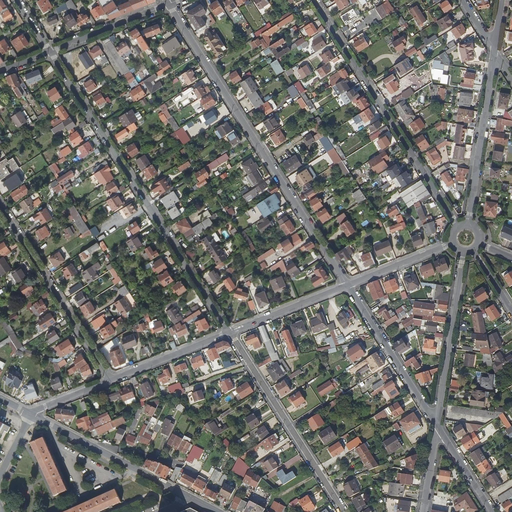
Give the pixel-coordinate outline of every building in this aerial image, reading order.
[(47,10),(41,0),(40,0),(33,5),(40,15),(47,10)] [(110,20),(122,15),(112,0),(98,0),(99,2),(101,5),(104,10),(110,20)] [(112,0),(122,15),(135,10),(131,3),(123,6),(121,3),(119,4),(116,0),(112,0)] [(135,10),(148,5),(144,0),(128,0),(131,3),(135,10)] [(237,6),(232,0),(226,0),(225,1),(223,2),(229,11),(237,6)] [(269,3),(267,0),(253,0),(260,9),(269,3)] [(341,0),(337,3),(341,9),(349,4),(346,0),(341,0)] [(379,6),(385,16),(391,12),(388,8),(386,5),(389,3),(387,0),(385,2),(379,6)] [(479,0),(480,3),(479,3),(480,8),(490,7),(489,2),(488,0),(479,0)] [(71,13),(72,13),(72,14),(78,10),(72,1),(66,5),(68,7),(70,10),(71,13)] [(224,10),(217,1),(209,6),(216,16),(224,10)] [(445,12),(452,8),(447,1),(441,5),(445,12)] [(66,5),(65,3),(56,9),(58,14),(68,7),(66,5)] [(206,12),(201,4),(187,13),(198,30),(205,25),(200,16),(206,12)] [(415,18),(422,14),(416,5),(409,10),(415,18)] [(104,13),(100,6),(97,8),(92,11),(96,19),(104,13)] [(379,6),(375,8),(381,18),(385,16),(379,6)] [(13,17),(7,7),(1,11),(0,11),(7,22),(13,17)] [(56,9),(53,11),(55,17),(48,20),(50,26),(61,21),(58,14),(56,9)] [(347,25),(358,18),(353,9),(341,17),(347,25)] [(294,14),(292,11),(279,19),(281,22),(293,14),(294,14)] [(78,23),(80,26),(90,19),(87,15),(85,16),(83,14),(79,16),(76,12),(73,15),(78,23)] [(211,23),(215,20),(209,12),(202,16),(207,23),(209,21),(211,23)] [(400,19),(396,12),(393,14),(401,27),(404,25),(400,19)] [(78,23),(73,15),(72,14),(72,13),(64,18),(70,28),(78,23)] [(272,27),(269,29),(261,34),(264,38),(269,47),(273,44),(268,36),(277,30),(276,28),(282,24),(283,26),(296,18),(293,14),(281,22),(272,27)] [(427,21),(422,14),(415,18),(419,26),(427,21)] [(453,24),(447,15),(439,20),(437,22),(443,31),(453,24)] [(309,36),(317,31),(312,23),(304,28),(309,36)] [(465,29),(462,24),(452,30),(457,38),(466,33),(464,29),(465,29)] [(158,25),(144,30),(147,37),(160,32),(158,25)] [(269,29),(267,25),(254,33),(257,37),(261,34),(269,29)] [(147,43),(138,29),(130,33),(136,42),(139,41),(141,44),(146,50),(150,48),(147,43)] [(273,44),(269,47),(272,51),(274,55),(277,59),(300,44),(306,41),(303,38),(279,53),(275,48),(297,34),(295,30),(292,32),(273,44)] [(220,48),(225,45),(217,33),(213,36),(210,32),(203,36),(208,43),(210,42),(214,48),(212,49),(217,57),(223,52),(220,48)] [(28,43),(23,34),(12,41),(18,50),(28,43)] [(425,44),(427,46),(438,39),(436,35),(428,40),(427,38),(423,40),(425,44)] [(326,45),(320,36),(312,42),(313,44),(311,45),(313,49),(315,51),(317,50),(326,45)] [(176,37),(162,45),(168,54),(181,45),(176,37)] [(355,38),(352,40),(359,52),(366,47),(369,45),(367,42),(364,38),(359,41),(357,37),(355,38)] [(407,42),(404,38),(401,40),(400,39),(393,44),(399,52),(406,48),(404,44),(407,42)] [(268,47),(263,39),(259,41),(258,39),(251,43),(254,48),(261,44),(264,49),(268,47)] [(2,55),(9,50),(3,40),(0,41),(0,52),(2,55)] [(125,75),(131,71),(124,60),(116,48),(111,41),(106,44),(125,75)] [(116,48),(124,60),(132,54),(124,42),(121,44),(122,44),(119,46),(116,48)] [(459,48),(457,45),(456,45),(450,49),(446,52),(448,55),(459,48)] [(473,50),(472,45),(460,47),(463,62),(473,60),(471,50),(473,50)] [(104,53),(99,46),(98,47),(94,49),(90,52),(94,59),(104,53)] [(428,52),(425,47),(420,50),(423,55),(428,52)] [(413,55),(417,52),(416,50),(415,48),(406,54),(408,58),(413,55)] [(10,51),(14,58),(18,57),(13,49),(10,51)] [(321,56),(326,64),(332,60),(335,58),(330,50),(321,56)] [(95,64),(86,51),(80,56),(88,69),(95,64)] [(448,55),(446,52),(439,56),(445,66),(450,67),(451,63),(448,55)] [(88,69),(80,56),(78,57),(86,70),(88,69)] [(163,68),(169,65),(167,61),(162,63),(160,59),(158,60),(160,64),(163,68)] [(284,70),(277,59),(273,62),(280,73),(284,70)] [(407,59),(395,66),(401,76),(413,68),(407,59)] [(432,74),(434,74),(434,73),(435,73),(437,64),(440,65),(442,65),(443,63),(435,62),(435,64),(433,64),(432,74)] [(170,64),(169,65),(163,68),(161,70),(163,74),(172,68),(170,64)] [(326,64),(317,70),(321,77),(322,76),(323,77),(327,75),(326,74),(330,71),(326,64)] [(442,65),(440,65),(437,64),(435,73),(434,73),(434,74),(433,79),(438,80),(439,77),(442,78),(444,65),(442,65)] [(298,71),(303,78),(312,73),(307,65),(298,71)] [(147,68),(143,71),(147,78),(151,75),(147,68)] [(346,78),(349,76),(344,68),(339,71),(329,78),(331,81),(330,82),(333,86),(334,85),(336,84),(346,78)] [(194,72),(192,69),(182,75),(188,85),(196,80),(193,75),(192,73),(194,72)] [(474,85),(476,71),(468,69),(468,73),(466,73),(465,83),(465,84),(474,85)] [(43,79),(39,70),(25,75),(29,84),(43,79)] [(135,86),(138,84),(131,71),(125,75),(128,78),(127,79),(131,85),(131,86),(132,87),(134,86),(135,86)] [(236,71),(229,76),(234,83),(241,79),(236,71)] [(24,83),(18,73),(11,75),(16,87),(18,86),(23,95),(27,93),(23,87),(21,85),(24,83)] [(151,76),(143,81),(147,87),(152,94),(163,87),(160,83),(156,85),(153,81),(157,78),(155,74),(151,76)] [(393,74),(383,81),(391,94),(400,88),(398,85),(396,86),(394,82),(396,81),(395,79),(396,79),(393,74)] [(16,87),(11,75),(7,77),(10,85),(12,85),(20,98),(23,95),(18,86),(16,87)] [(89,75),(82,80),(84,83),(84,84),(90,92),(97,87),(96,86),(98,85),(95,81),(94,82),(89,75)] [(240,83),(249,95),(256,91),(257,90),(249,77),(240,83)] [(338,87),(342,94),(350,89),(346,83),(348,81),(346,78),(336,84),(338,87)] [(303,79),(300,81),(305,90),(308,88),(303,79)] [(193,90),(204,83),(202,80),(191,87),(193,90)] [(141,86),(143,85),(145,88),(147,87),(143,81),(138,84),(135,86),(134,86),(132,87),(129,89),(131,92),(129,93),(135,102),(146,94),(141,86)] [(301,93),(305,91),(299,81),(294,84),(301,93)] [(293,97),(299,93),(293,85),(287,89),(293,97)] [(199,99),(210,92),(207,87),(205,88),(203,89),(201,86),(193,90),(199,99)] [(338,96),(342,94),(338,87),(334,90),(338,96)] [(65,101),(56,88),(49,93),(57,105),(55,106),(57,109),(59,107),(58,105),(65,101)] [(359,96),(360,96),(357,92),(355,93),(353,90),(352,88),(350,89),(342,94),(344,96),(347,94),(352,101),(355,99),(359,96)] [(439,100),(444,101),(445,95),(447,95),(448,91),(445,91),(446,90),(440,89),(440,92),(439,92),(438,96),(439,96),(439,100)] [(307,90),(300,94),(302,97),(306,104),(310,101),(304,93),(307,91),(307,90)] [(99,91),(92,95),(100,109),(107,104),(104,100),(101,94),(99,91)] [(249,95),(257,108),(258,107),(264,103),(256,91),(249,95)] [(457,105),(470,108),(472,95),(465,94),(464,99),(460,99),(459,103),(457,102),(457,105)] [(508,109),(510,95),(501,94),(499,108),(508,109)] [(216,103),(210,95),(201,101),(202,103),(201,105),(203,108),(205,107),(206,109),(216,103)] [(396,100),(399,104),(404,100),(406,100),(403,95),(396,100)] [(360,99),(359,96),(355,99),(357,102),(362,110),(369,105),(364,97),(364,96),(360,99)] [(306,104),(302,97),(298,100),(302,108),(306,105),(306,104)] [(5,98),(1,100),(6,109),(10,107),(5,98)] [(267,101),(273,110),(277,108),(277,107),(272,98),(272,99),(271,99),(267,101)] [(406,122),(411,118),(414,116),(404,100),(399,104),(395,107),(402,118),(403,117),(406,122)] [(264,103),(258,107),(262,111),(263,110),(266,114),(273,110),(267,101),(264,103)] [(316,110),(310,101),(306,104),(306,105),(310,110),(312,113),(316,110)] [(70,118),(62,106),(59,107),(57,109),(56,110),(62,119),(58,122),(56,119),(51,122),(55,128),(70,118)] [(43,113),(45,116),(50,113),(46,107),(42,111),(43,113)] [(374,117),(368,108),(360,114),(366,122),(374,117)] [(130,125),(138,120),(134,114),(132,110),(120,117),(124,124),(123,124),(126,128),(130,125)] [(471,123),(473,111),(460,110),(459,114),(459,117),(458,121),(471,123)] [(217,119),(212,111),(204,116),(207,121),(205,122),(207,125),(209,124),(210,124),(217,119)] [(19,130),(19,131),(23,128),(27,125),(25,123),(27,122),(21,112),(12,118),(16,125),(19,130)] [(37,117),(36,115),(30,119),(33,124),(39,120),(37,117)] [(273,116),(263,122),(270,132),(279,126),(273,116)] [(171,117),(169,118),(167,119),(176,132),(179,130),(175,123),(171,117)] [(76,126),(71,118),(70,118),(55,128),(52,130),(55,133),(66,126),(72,135),(76,133),(73,129),(76,126)] [(406,122),(405,122),(407,127),(410,125),(415,134),(424,127),(419,119),(417,120),(414,123),(411,118),(406,122)] [(496,126),(496,131),(500,132),(501,126),(501,125),(501,124),(501,119),(502,119),(499,119),(497,120),(497,122),(491,121),(491,125),(496,126)] [(382,125),(379,121),(369,127),(372,132),(376,129),(377,131),(379,130),(378,128),(382,125)] [(220,139),(233,131),(227,122),(217,128),(218,130),(216,131),(216,133),(220,139)] [(126,128),(125,129),(126,130),(116,136),(119,140),(129,134),(127,132),(132,128),(130,125),(126,128)] [(455,143),(463,144),(465,129),(467,129),(467,126),(458,125),(455,143)] [(389,130),(387,127),(377,133),(370,138),(372,141),(379,137),(389,130)] [(280,129),(270,135),(276,145),(286,139),(280,129)] [(315,141),(316,142),(319,140),(325,135),(326,135),(323,131),(314,136),(313,134),(311,135),(315,141)] [(72,135),(70,137),(76,146),(83,141),(77,132),(76,133),(72,135)] [(176,132),(171,135),(175,141),(179,138),(177,134),(176,132)] [(234,148),(242,143),(235,132),(227,137),(234,148)] [(347,132),(337,136),(340,142),(350,138),(347,132)] [(492,134),(492,140),(495,140),(494,143),(502,145),(503,142),(504,134),(497,133),(497,135),(492,134)] [(155,143),(164,138),(162,134),(153,140),(155,143)] [(310,144),(315,141),(311,135),(311,134),(305,137),(310,144)] [(319,140),(327,152),(333,148),(325,135),(319,140)] [(424,150),(430,146),(423,135),(416,140),(421,148),(422,148),(424,150)] [(383,148),(390,143),(386,136),(378,141),(383,148)] [(435,142),(437,146),(444,141),(444,138),(443,137),(435,142)] [(437,146),(426,153),(434,165),(440,160),(440,159),(441,158),(437,151),(445,145),(444,141),(437,146)] [(94,151),(89,142),(79,148),(85,157),(94,151)] [(135,142),(128,147),(133,156),(141,151),(135,142)] [(334,148),(342,161),(346,158),(338,145),(334,148)] [(64,157),(64,158),(73,152),(69,147),(61,152),(62,154),(64,157)] [(464,161),(465,148),(455,147),(453,159),(464,161)] [(187,150),(186,148),(180,151),(183,156),(184,155),(187,160),(192,157),(189,153),(187,150)] [(333,148),(327,152),(335,165),(339,163),(342,161),(334,148),(333,148)] [(502,162),(503,150),(497,149),(496,152),(494,151),(493,161),(502,162)] [(389,159),(384,152),(369,161),(377,173),(387,166),(384,162),(389,159)] [(223,156),(214,161),(204,167),(205,168),(201,171),(205,179),(210,176),(207,171),(216,165),(228,158),(225,154),(223,156)] [(136,161),(143,171),(151,166),(144,155),(136,161)] [(288,160),(283,163),(289,173),(302,165),(298,157),(290,162),(288,160)] [(6,159),(0,163),(0,169),(1,172),(0,173),(0,176),(2,179),(10,174),(5,166),(9,164),(14,170),(18,167),(12,158),(7,161),(6,159)] [(249,175),(258,169),(259,168),(258,166),(256,167),(254,164),(251,159),(242,165),(249,175)] [(102,169),(109,165),(106,160),(93,169),(95,173),(98,172),(99,171),(102,169)] [(182,171),(192,164),(190,160),(179,167),(182,171)] [(55,163),(49,167),(55,176),(58,174),(61,172),(55,163)] [(402,173),(396,164),(387,170),(393,179),(397,177),(402,173)] [(151,166),(143,171),(148,179),(157,173),(152,165),(151,166)] [(107,184),(113,180),(108,171),(110,170),(108,166),(100,171),(99,171),(98,172),(97,173),(103,182),(105,181),(107,184)] [(432,174),(434,177),(440,174),(445,170),(446,169),(444,166),(432,174)] [(465,173),(468,174),(469,169),(458,168),(456,180),(458,181),(459,179),(464,180),(465,173)] [(499,178),(501,169),(491,168),(490,177),(499,178)] [(264,179),(258,169),(249,175),(245,177),(252,186),(264,179)] [(301,187),(309,182),(313,179),(307,169),(296,175),(299,179),(297,181),(299,184),(301,187)] [(382,173),(388,182),(393,179),(387,170),(382,173)] [(448,187),(454,183),(447,172),(445,170),(440,174),(441,176),(448,187)] [(75,176),(72,171),(60,178),(58,180),(64,190),(66,192),(69,190),(79,184),(83,181),(80,178),(76,180),(77,181),(67,188),(65,186),(66,186),(64,183),(75,176)] [(201,182),(205,179),(201,171),(196,174),(201,182)] [(408,174),(406,171),(402,173),(397,177),(403,187),(413,181),(411,177),(408,174)] [(23,184),(17,174),(5,182),(5,183),(7,186),(11,192),(23,184)] [(162,194),(171,188),(165,178),(152,187),(155,191),(157,190),(158,189),(162,194)] [(271,182),(269,179),(264,182),(265,183),(255,190),(254,189),(250,191),(249,192),(253,197),(268,188),(266,185),(271,182)] [(58,180),(52,183),(50,184),(57,194),(64,190),(58,180)] [(430,193),(421,180),(400,194),(408,207),(414,203),(430,193)] [(304,193),(309,200),(309,199),(316,195),(325,190),(323,188),(320,189),(319,188),(317,189),(311,181),(303,186),(306,191),(304,193)] [(119,194),(126,189),(124,185),(118,189),(114,182),(106,187),(111,196),(103,201),(104,203),(107,201),(119,194)] [(275,193),(280,191),(276,185),(269,189),(273,195),(275,193)] [(29,193),(25,186),(11,194),(16,201),(29,193)] [(364,200),(366,198),(365,197),(359,188),(358,186),(352,190),(354,193),(353,194),(359,203),(364,200)] [(69,190),(66,192),(68,197),(74,205),(77,203),(72,195),(69,190)] [(162,198),(168,208),(179,201),(173,191),(162,198)] [(431,196),(430,193),(414,203),(416,207),(421,206),(424,205),(423,202),(431,196)] [(121,199),(119,194),(107,201),(111,207),(113,212),(124,205),(120,199),(121,199)] [(273,195),(259,204),(261,207),(259,208),(263,215),(265,213),(267,217),(281,208),(279,205),(281,203),(277,197),(275,198),(273,195)] [(316,195),(309,199),(311,202),(311,203),(316,210),(323,205),(320,202),(322,201),(320,199),(319,200),(316,195)] [(27,199),(21,203),(27,212),(29,211),(30,211),(33,209),(27,199)] [(34,205),(36,207),(42,203),(39,199),(34,202),(33,203),(34,205)] [(495,217),(497,204),(487,202),(485,215),(495,217)] [(133,207),(131,204),(122,210),(127,218),(137,212),(135,209),(133,207)] [(73,220),(75,222),(77,221),(82,217),(74,205),(68,208),(74,219),(73,220)] [(179,210),(176,206),(168,211),(173,220),(186,212),(183,208),(179,210)] [(387,211),(391,218),(400,213),(395,206),(387,211)] [(420,218),(423,225),(424,225),(434,221),(431,216),(425,218),(421,206),(416,207),(420,218)] [(232,207),(228,210),(230,215),(229,216),(232,221),(235,219),(233,216),(236,215),(235,213),(235,212),(232,207)] [(46,208),(34,216),(36,221),(40,219),(43,224),(52,218),(46,208)] [(331,217),(325,208),(318,213),(317,216),(319,219),(320,218),(323,222),(331,217)] [(209,218),(212,216),(208,210),(198,217),(201,223),(209,218)] [(343,213),(336,218),(348,236),(355,231),(343,213)] [(406,227),(401,215),(396,217),(398,222),(395,224),(396,225),(390,227),(392,232),(401,229),(402,229),(406,227)] [(278,221),(281,225),(288,221),(289,220),(286,216),(278,221)] [(85,233),(90,230),(88,227),(85,223),(82,217),(77,221),(85,233)] [(273,226),(267,217),(265,218),(259,222),(261,224),(258,226),(258,228),(260,230),(261,231),(263,233),(273,226)] [(183,235),(181,235),(190,248),(195,245),(193,241),(195,240),(192,235),(193,234),(196,239),(199,238),(199,237),(198,235),(199,234),(213,225),(211,221),(209,218),(201,223),(192,229),(183,235)] [(183,235),(192,229),(185,219),(176,225),(183,235)] [(295,229),(289,220),(288,221),(281,225),(287,234),(295,229)] [(141,229),(136,222),(129,227),(133,234),(141,229)] [(51,234),(46,226),(36,232),(41,240),(51,234)] [(500,236),(511,241),(511,240),(511,229),(505,226),(500,236)] [(95,227),(90,230),(92,233),(95,237),(100,234),(95,227)] [(74,235),(69,228),(65,231),(68,235),(66,237),(68,240),(75,236),(74,235)] [(240,234),(248,246),(252,244),(245,233),(248,231),(247,229),(240,234)] [(358,233),(361,237),(365,235),(367,234),(364,229),(358,233)] [(85,233),(80,236),(81,238),(83,237),(84,238),(92,233),(90,230),(85,233)] [(215,232),(211,234),(216,242),(220,240),(215,232)] [(302,242),(297,233),(277,246),(278,248),(279,247),(281,249),(283,247),(284,248),(282,249),(285,253),(292,249),(291,248),(293,246),(294,248),(302,242)] [(201,240),(199,238),(196,239),(193,234),(192,235),(195,240),(193,241),(195,245),(201,240)] [(204,243),(210,252),(219,247),(216,242),(211,234),(202,240),(203,243),(204,243)] [(144,246),(137,235),(127,242),(134,252),(144,246)] [(411,238),(415,247),(423,243),(420,235),(411,238)] [(103,241),(99,244),(104,252),(108,249),(103,241)] [(308,250),(315,246),(312,241),(305,246),(308,250)] [(386,253),(393,250),(389,241),(374,247),(377,255),(386,252),(386,253)] [(3,257),(10,252),(4,242),(0,244),(0,255),(1,258),(3,257)] [(98,243),(80,254),(85,261),(89,258),(87,255),(89,254),(98,248),(100,247),(98,243)] [(349,245),(335,254),(339,260),(347,255),(350,259),(354,257),(353,254),(349,245)] [(153,251),(150,247),(146,250),(147,252),(151,257),(152,260),(160,255),(156,249),(153,251)] [(219,247),(210,252),(216,261),(215,262),(218,266),(221,263),(224,262),(227,260),(219,247)] [(273,248),(262,255),(265,259),(275,252),(273,248)] [(65,261),(59,252),(50,258),(56,267),(65,261)] [(367,267),(376,263),(371,252),(362,256),(367,267)] [(0,271),(2,275),(11,270),(3,257),(1,258),(0,258),(0,271)] [(155,263),(154,261),(144,267),(146,270),(154,266),(155,268),(153,269),(155,272),(157,271),(159,274),(168,268),(162,259),(155,263)] [(444,259),(434,263),(438,273),(448,269),(444,259)] [(283,260),(279,262),(282,271),(287,269),(283,260)] [(226,265),(224,262),(221,263),(223,266),(216,271),(219,276),(221,274),(220,272),(224,269),(223,268),(226,265)] [(99,263),(93,267),(96,271),(102,267),(99,263)] [(218,266),(213,269),(214,271),(209,274),(215,283),(221,279),(219,276),(216,271),(223,266),(221,263),(218,266)] [(301,274),(294,263),(287,268),(291,273),(289,275),(291,280),(296,276),(301,274)] [(64,277),(67,280),(77,274),(71,264),(62,270),(66,276),(64,277)] [(424,276),(425,278),(435,274),(431,264),(421,268),(421,269),(419,269),(423,277),(424,276)] [(19,282),(32,274),(30,271),(24,275),(19,267),(11,272),(16,280),(17,279),(19,282)] [(93,282),(100,277),(96,271),(93,267),(87,271),(91,278),(88,280),(90,283),(93,282)] [(322,267),(315,271),(318,276),(311,280),(315,286),(328,278),(322,267)] [(119,276),(114,268),(110,270),(116,279),(119,276)] [(174,280),(168,271),(159,277),(165,286),(174,280)] [(16,280),(11,272),(8,274),(15,285),(19,282),(17,279),(16,280)] [(246,283),(254,278),(253,275),(251,276),(251,275),(243,280),(246,283)] [(411,277),(404,280),(409,291),(419,287),(414,276),(411,277)] [(275,290),(286,285),(283,277),(276,279),(272,281),(275,290)] [(230,291),(236,287),(230,278),(225,281),(230,291)] [(377,280),(368,284),(374,301),(380,298),(382,302),(383,302),(389,298),(388,295),(384,297),(377,280)] [(395,280),(384,284),(388,294),(399,289),(395,280)] [(186,289),(182,281),(180,282),(179,281),(177,283),(177,284),(173,286),(178,294),(186,289)] [(33,288),(30,282),(26,284),(25,283),(21,286),(22,287),(21,288),(27,297),(34,292),(32,289),(33,288)] [(443,293),(444,286),(443,286),(427,283),(427,287),(436,289),(435,299),(439,300),(448,301),(449,296),(443,295),(443,293)] [(124,297),(130,293),(126,286),(120,290),(124,297)] [(244,290),(239,288),(235,296),(247,301),(249,295),(243,292),(244,290)] [(489,297),(483,288),(474,294),(480,303),(489,297)] [(87,301),(85,297),(83,295),(84,294),(83,292),(80,294),(80,296),(76,299),(76,300),(74,301),(76,304),(78,303),(80,306),(87,301)] [(269,304),(265,292),(257,295),(256,294),(254,295),(259,308),(269,304)] [(123,298),(114,304),(116,307),(118,306),(121,311),(123,316),(126,314),(129,312),(124,303),(125,302),(123,298)] [(47,308),(41,299),(34,304),(32,306),(33,308),(32,308),(37,316),(40,314),(40,313),(47,308)] [(447,312),(448,301),(439,300),(439,304),(438,310),(447,312)] [(90,301),(81,307),(87,317),(96,311),(90,301)] [(445,323),(446,318),(434,316),(434,310),(438,310),(439,304),(435,303),(435,302),(434,302),(431,301),(431,304),(409,301),(411,306),(412,311),(414,318),(438,322),(445,323)] [(396,311),(398,314),(404,310),(407,309),(404,305),(396,311)] [(492,321),(500,316),(494,305),(486,310),(492,321)] [(181,316),(175,307),(167,312),(173,321),(176,325),(184,320),(181,316)] [(388,312),(384,308),(378,312),(380,316),(383,314),(387,321),(396,315),(394,313),(390,316),(388,312)] [(481,309),(472,308),(473,314),(477,332),(486,333),(481,309)] [(350,309),(344,313),(349,321),(355,317),(350,309)] [(201,313),(199,310),(184,320),(186,323),(187,326),(190,323),(189,321),(192,319),(191,318),(193,316),(193,317),(201,313)] [(398,314),(385,323),(387,327),(406,314),(407,314),(406,312),(404,310),(398,314)] [(414,318),(412,311),(407,314),(406,314),(408,317),(409,316),(410,318),(408,319),(405,321),(403,320),(401,321),(402,323),(401,323),(407,332),(412,329),(410,326),(415,323),(414,318)] [(43,329),(55,321),(50,313),(38,321),(43,329)] [(328,326),(323,313),(317,315),(319,319),(310,323),(314,334),(329,328),(328,326)] [(349,321),(344,313),(337,318),(344,329),(348,327),(346,323),(349,321)] [(102,316),(92,322),(96,329),(106,322),(103,318),(102,316)] [(134,326),(136,325),(143,321),(146,319),(145,317),(135,324),(134,323),(132,323),(134,326)] [(206,318),(196,323),(200,331),(209,327),(206,318)] [(436,332),(438,322),(414,318),(415,323),(421,324),(421,326),(425,326),(428,327),(427,330),(436,332)] [(4,319),(0,321),(0,322),(9,335),(13,333),(14,332),(10,324),(8,325),(4,319)] [(138,332),(150,327),(148,323),(146,319),(143,321),(144,323),(136,327),(138,332)] [(156,332),(164,329),(161,320),(158,322),(157,319),(153,321),(154,323),(153,324),(156,332)] [(179,336),(189,332),(187,326),(186,323),(184,320),(176,325),(169,329),(171,333),(176,330),(179,336)] [(115,321),(100,330),(105,338),(115,331),(113,328),(118,325),(117,324),(115,321)] [(302,322),(291,326),(296,336),(306,332),(302,322)] [(331,325),(328,326),(329,328),(330,333),(334,331),(338,341),(340,341),(333,324),(331,325)] [(264,326),(259,328),(261,335),(264,342),(270,356),(271,359),(272,362),(275,362),(280,361),(277,354),(275,355),(264,326)] [(59,338),(55,330),(47,335),(52,342),(59,338)] [(294,342),(289,331),(283,334),(284,336),(281,337),(282,340),(285,338),(290,350),(287,351),(290,358),(299,356),(297,350),(295,345),(294,342)] [(332,337),(336,346),(339,344),(345,342),(344,339),(340,341),(338,341),(334,331),(330,333),(332,337)] [(476,347),(489,349),(486,335),(478,333),(476,347)] [(490,353),(491,355),(495,352),(499,350),(500,349),(499,347),(501,346),(496,333),(489,336),(494,349),(490,351),(490,353)] [(137,344),(134,335),(123,339),(126,349),(137,344)] [(257,335),(246,339),(249,346),(254,344),(256,349),(261,346),(257,335)] [(0,347),(8,342),(12,340),(9,336),(0,341),(0,347)] [(331,348),(336,347),(336,346),(332,337),(325,340),(327,344),(329,343),(330,346),(331,348)] [(393,346),(398,353),(401,351),(402,353),(409,348),(407,345),(409,343),(405,337),(401,339),(402,340),(393,346)] [(18,350),(22,347),(16,338),(12,341),(18,350)] [(71,355),(73,353),(71,351),(74,349),(68,339),(57,347),(58,350),(57,351),(63,360),(65,359),(71,355)] [(16,354),(18,350),(12,341),(12,340),(8,342),(13,350),(10,354),(14,356),(16,354)] [(426,354),(436,355),(436,348),(434,347),(434,341),(429,340),(429,343),(425,343),(423,353),(426,354)] [(218,353),(231,347),(229,344),(224,342),(215,345),(216,348),(218,353)] [(354,362),(365,355),(358,344),(347,351),(354,362)] [(220,358),(218,353),(216,348),(208,352),(212,361),(220,358)] [(120,349),(110,353),(115,366),(125,362),(120,349)] [(493,364),(495,374),(511,362),(511,356),(510,356),(504,359),(501,354),(498,356),(495,352),(491,355),(492,361),(496,359),(497,361),(493,364)] [(404,364),(407,368),(413,364),(417,371),(421,368),(416,360),(423,356),(425,356),(426,354),(423,353),(421,353),(404,364)] [(74,361),(79,369),(87,364),(81,354),(76,357),(77,359),(74,361)] [(472,355),(464,354),(461,365),(470,367),(472,355)] [(484,362),(492,363),(492,361),(491,355),(484,354),(483,362),(484,362)] [(205,366),(201,356),(190,361),(194,370),(205,366)] [(377,360),(379,358),(378,356),(369,362),(375,371),(384,365),(383,363),(380,365),(377,360)] [(259,365),(258,366),(259,369),(272,362),(271,359),(266,362),(262,364),(259,365)] [(281,360),(280,361),(275,362),(277,364),(268,370),(275,382),(289,373),(281,360)] [(355,367),(352,368),(354,371),(367,363),(365,360),(355,367)] [(56,371),(61,369),(58,363),(51,361),(56,371)] [(222,363),(225,369),(231,367),(229,361),(222,363)] [(93,375),(88,363),(87,364),(79,369),(79,370),(78,370),(79,372),(81,372),(82,373),(83,372),(84,376),(88,375),(89,377),(93,375)] [(177,374),(191,368),(189,363),(175,368),(177,374)] [(71,370),(73,374),(75,372),(77,371),(78,370),(79,370),(76,365),(72,368),(72,369),(71,370)] [(172,379),(168,370),(164,371),(165,374),(159,377),(161,383),(164,382),(165,385),(170,382),(169,380),(172,379)] [(300,370),(288,377),(291,381),(302,373),(300,370)] [(384,386),(394,379),(388,370),(382,373),(384,377),(382,378),(384,379),(372,387),(375,391),(376,391),(384,386)] [(433,370),(416,375),(417,380),(421,379),(423,384),(428,382),(426,376),(434,373),(433,370)] [(495,374),(489,373),(489,378),(483,377),(481,388),(489,389),(493,390),(494,383),(497,383),(495,374)] [(19,379),(11,375),(7,382),(7,383),(7,385),(14,389),(15,387),(18,389),(22,382),(18,381),(19,379)] [(62,386),(59,377),(51,380),(55,389),(62,386)] [(226,395),(234,389),(230,380),(221,384),(226,395)] [(321,397),(335,388),(330,381),(317,390),(321,397)] [(291,392),(285,382),(277,387),(283,398),(291,392)] [(384,387),(384,386),(376,391),(378,394),(386,389),(392,399),(399,395),(394,387),(395,386),(393,382),(384,387)] [(153,396),(147,383),(140,386),(144,398),(145,399),(153,396)] [(253,391),(248,383),(238,390),(243,398),(253,391)] [(169,389),(170,394),(183,390),(182,386),(181,385),(169,389)] [(123,389),(119,390),(120,392),(122,397),(123,399),(123,401),(135,396),(131,387),(126,389),(124,390),(123,389)] [(485,398),(486,392),(473,390),(471,402),(483,404),(485,398)] [(202,395),(201,391),(192,394),(193,396),(195,403),(205,400),(203,394),(202,395)] [(343,395),(341,391),(340,391),(334,395),(337,399),(341,397),(343,395)] [(117,399),(122,397),(120,392),(106,397),(109,403),(117,399)] [(306,402),(300,393),(289,400),(295,409),(306,402)] [(337,399),(328,405),(330,409),(343,401),(341,397),(337,399)] [(162,399),(162,398),(150,404),(145,413),(151,416),(153,417),(153,416),(162,399)] [(186,409),(180,403),(176,409),(183,413),(186,409)] [(390,409),(389,408),(375,417),(378,422),(392,413),(396,418),(404,413),(398,403),(390,409)] [(70,404),(66,405),(69,411),(58,410),(57,419),(62,419),(62,422),(72,423),(76,416),(70,404)] [(457,406),(453,405),(452,412),(494,419),(499,416),(503,413),(495,412),(457,406)] [(138,410),(124,442),(133,446),(136,438),(133,437),(135,434),(132,433),(141,412),(138,410)] [(114,421),(114,419),(105,423),(104,421),(110,418),(108,413),(96,418),(92,420),(95,427),(96,429),(114,421)] [(423,428),(414,413),(401,422),(403,425),(400,427),(401,429),(403,433),(406,430),(410,436),(414,433),(414,432),(418,429),(419,431),(423,428)] [(508,422),(503,413),(499,416),(507,429),(511,426),(508,422)] [(257,419),(254,414),(246,419),(252,429),(262,423),(259,418),(257,419)] [(324,424),(319,415),(308,422),(314,431),(324,424)] [(90,427),(92,431),(95,429),(96,429),(95,427),(92,420),(90,416),(78,421),(81,428),(85,426),(86,429),(90,427)] [(114,421),(116,427),(126,422),(124,419),(126,418),(125,416),(122,417),(114,421)] [(146,420),(144,425),(145,426),(147,423),(149,424),(150,422),(153,417),(151,416),(148,421),(146,420)] [(157,419),(153,416),(153,417),(150,422),(149,424),(147,427),(149,428),(152,424),(154,424),(157,419)] [(174,424),(166,419),(163,425),(161,428),(163,429),(161,433),(168,436),(174,424)] [(207,424),(204,426),(210,431),(216,436),(228,429),(226,425),(219,429),(213,420),(208,424),(207,424)] [(116,427),(114,421),(96,429),(95,429),(98,435),(116,427)] [(142,437),(147,427),(149,424),(147,423),(145,426),(144,425),(139,435),(142,437)] [(473,432),(483,426),(467,423),(473,432)] [(466,434),(460,425),(452,430),(458,439),(466,434)] [(268,432),(265,426),(257,431),(262,439),(270,435),(268,432)] [(142,437),(139,442),(147,446),(152,438),(146,435),(149,429),(149,428),(147,427),(142,437)] [(126,431),(119,428),(115,438),(122,441),(126,431)] [(325,445),(336,438),(331,428),(318,436),(320,440),(322,440),(325,445)] [(149,429),(146,435),(152,438),(154,432),(149,429)] [(471,447),(481,441),(478,436),(476,433),(475,432),(461,441),(466,449),(470,446),(471,447)] [(250,437),(249,434),(238,441),(240,444),(250,437)] [(276,434),(274,435),(243,455),(245,458),(258,450),(257,449),(264,445),(268,451),(269,452),(275,448),(274,447),(279,444),(276,439),(278,438),(276,434)] [(173,446),(178,449),(183,440),(174,435),(167,447),(171,449),(173,446)] [(192,439),(185,436),(183,440),(184,441),(179,450),(187,453),(188,449),(190,450),(193,445),(190,443),(192,439)] [(383,444),(389,453),(397,447),(398,449),(402,446),(395,436),(383,444)] [(363,444),(358,437),(345,445),(350,452),(363,444)] [(44,438),(31,444),(46,478),(54,497),(67,491),(44,438)] [(334,458),(345,451),(340,443),(329,450),(334,458)] [(363,445),(355,450),(360,458),(369,453),(367,450),(363,445)] [(470,455),(477,466),(486,460),(479,449),(470,455)] [(369,453),(360,458),(369,471),(378,468),(369,453)] [(192,455),(189,454),(185,463),(191,466),(195,457),(192,455)] [(417,455),(405,460),(407,464),(406,469),(417,471),(418,466),(417,466),(417,460),(419,459),(417,455)] [(272,459),(270,456),(260,462),(250,468),(253,470),(261,465),(263,467),(265,465),(270,473),(279,468),(277,465),(278,465),(275,461),(274,461),(272,458),(272,459)] [(486,460),(477,466),(482,474),(483,473),(486,471),(487,473),(492,470),(490,466),(495,462),(492,457),(486,460)] [(250,468),(239,458),(237,460),(232,471),(245,477),(248,472),(250,468)] [(144,467),(155,473),(166,478),(171,469),(160,464),(147,460),(144,467)] [(215,483),(221,473),(215,470),(210,480),(215,483)] [(284,485),(296,477),(293,472),(286,476),(283,470),(277,474),(284,485)] [(180,481),(192,488),(197,479),(198,477),(186,471),(185,473),(180,471),(179,473),(177,478),(181,480),(180,481)] [(441,476),(437,475),(436,480),(450,483),(451,472),(441,471),(441,476)] [(245,477),(243,481),(250,485),(254,478),(255,476),(248,472),(245,477)] [(494,473),(486,478),(494,491),(502,486),(494,473)] [(218,484),(223,487),(225,485),(229,477),(224,474),(218,484)] [(404,485),(413,487),(413,482),(412,482),(413,476),(402,474),(398,474),(396,484),(400,485),(404,485)] [(275,491),(280,488),(268,476),(266,475),(262,478),(262,479),(263,480),(275,491)] [(257,488),(260,481),(254,478),(250,485),(254,487),(257,488)] [(197,479),(192,488),(203,493),(206,486),(207,485),(197,479)] [(344,486),(349,498),(359,493),(353,481),(344,486)] [(396,484),(394,484),(393,496),(402,498),(404,485),(400,485),(396,484)] [(223,487),(220,494),(224,496),(226,497),(225,498),(230,500),(235,490),(225,485),(223,487)] [(206,486),(203,493),(209,497),(212,492),(208,490),(210,488),(206,486)] [(511,488),(498,498),(501,504),(510,498),(511,496),(511,488)] [(100,511),(121,503),(115,490),(65,511),(100,511)] [(212,492),(209,497),(215,500),(219,493),(216,491),(214,494),(212,492)] [(466,494),(458,499),(454,501),(454,503),(456,511),(463,507),(466,511),(473,511),(477,510),(466,494)] [(353,501),(358,511),(360,511),(367,508),(363,502),(366,500),(364,495),(361,496),(353,501)] [(306,511),(308,511),(315,508),(308,496),(300,502),(306,511)] [(242,500),(235,497),(232,502),(234,502),(231,508),(237,510),(242,501),(242,500)] [(511,501),(510,498),(501,504),(506,511),(510,511),(511,511),(511,501)] [(242,501),(237,510),(240,511),(242,511),(244,509),(245,510),(248,504),(242,501)] [(245,510),(244,511),(263,511),(265,509),(250,501),(248,504),(245,510)] [(281,511),(285,506),(275,501),(269,511),(281,511)]
